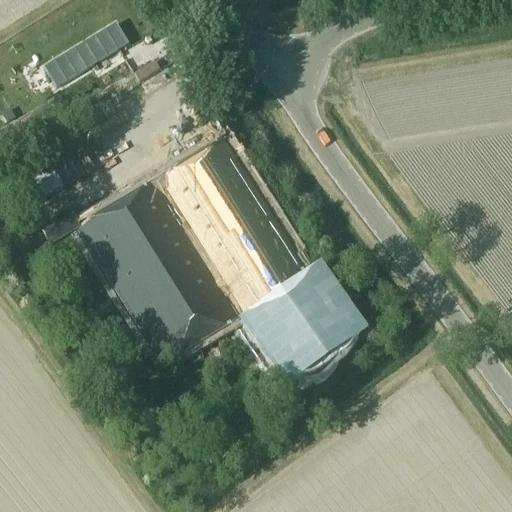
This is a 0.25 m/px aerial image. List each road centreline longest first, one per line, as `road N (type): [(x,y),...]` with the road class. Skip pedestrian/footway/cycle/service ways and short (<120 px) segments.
road 1 (tertiary): [(511,397),(329,154),(285,51)]
road 2 (tertiary): [(285,51),(428,0)]
